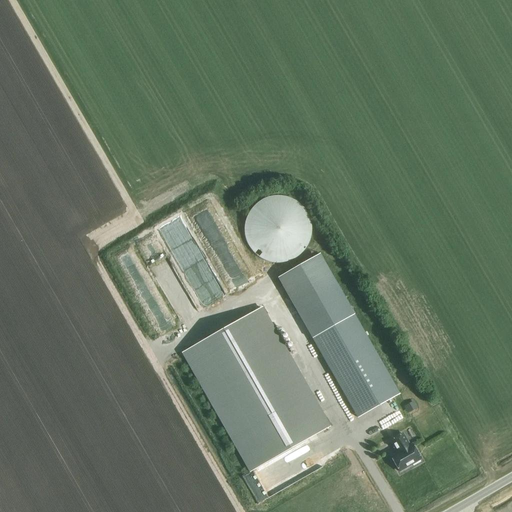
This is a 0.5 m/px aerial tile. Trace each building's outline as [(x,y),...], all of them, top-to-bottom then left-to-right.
[(283,197),(277,196),(272,197),(266,198),(261,201),(256,204),(252,208),(248,213),(246,218),(244,224),(244,230),(244,236),(246,241),(248,247),(252,251),(256,255),(261,259),(266,261),(272,263),(277,263),(283,263),(289,261),(294,259),(299,255),(303,251),(306,247),(309,241),(310,236),(311,230),(310,224),(309,218),(306,213),(303,208),(299,204),(294,201),(289,198),(283,197)] [(357,417),(398,393),(320,256),(279,280),(357,417)] [(183,352),(251,471),(328,427),(260,308),(183,352)] [(386,412),(394,406),(390,402),(383,407),(386,412)] [(372,435),(382,432),(380,427),(370,430),(372,435)] [(397,453),(390,457),(399,471),(412,464),(413,466),(420,462),(419,460),(420,459),(412,444),(409,446),(402,434),(390,441),(397,453)] [(332,458),(341,455),(339,450),(330,453),(332,458)] [(252,472),(254,476),(262,473),(260,468),(252,472)]
